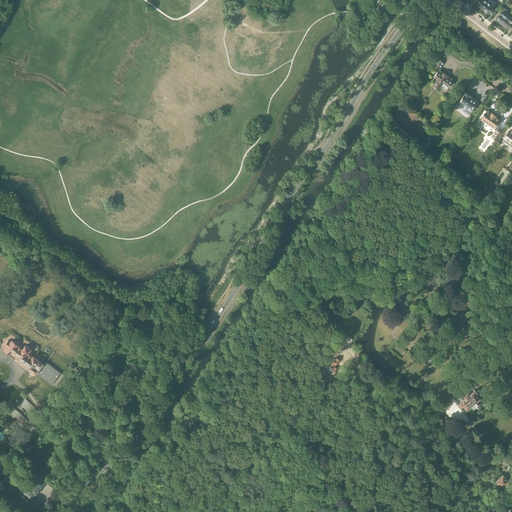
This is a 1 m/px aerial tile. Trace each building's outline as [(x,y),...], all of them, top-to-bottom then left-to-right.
[(488,1),(487,0),(479,0),(476,4),(482,9),(488,1)] [(494,1),(492,4),(488,1),(482,9),(488,13),(494,5),(496,3),(494,1)] [(508,16),(505,13),(507,10),(505,8),(502,12),(502,11),(496,19),(502,24),(508,16)] [(511,18),(511,19),(508,16),(502,24),(508,29),(510,26),(511,27),(511,18)] [(439,70),(444,62),(439,59),(433,66),(439,70)] [(437,79),(433,85),(435,87),(435,88),(436,89),(436,88),(437,88),(438,89),(440,85),(446,89),(448,86),(448,87),(452,82),(446,77),(447,75),(442,72),(441,74),(437,71),(434,76),(437,79)] [(465,92),(458,102),(463,106),(462,107),(464,108),(463,110),(468,114),(471,110),(477,101),(469,96),(470,95),(465,92)] [(485,92),(480,100),(485,103),(490,96),(485,92)] [(494,128),(500,119),(496,116),(492,113),(492,114),(488,111),(482,119),(494,128)] [(492,137),(497,140),(502,133),(497,129),(492,137)] [(412,311),(419,305),(415,300),(408,307),(412,311)] [(35,374),(43,364),(28,353),(31,350),(25,345),(23,348),(12,340),(10,342),(8,340),(4,345),(7,347),(4,350),(10,355),(9,356),(14,361),(15,359),(20,363),(25,367),(26,367),(31,371),(29,374),(32,377),(35,374)] [(327,359),(321,364),(332,374),(337,369),(334,365),(339,360),(336,357),(335,358),(334,357),(334,358),(334,359),(330,362),(327,359)] [(46,362),(37,374),(51,385),(60,373),(46,362)] [(475,402),(479,398),(475,394),(477,393),(475,390),(469,395),(467,393),(463,397),(464,397),(462,399),(463,400),(459,403),(461,406),(463,404),(466,409),(471,405),(473,408),(477,405),(475,402)] [(24,407),(30,413),(34,409),(28,402),(24,407)] [(29,432),(34,427),(25,419),(20,424),(29,432)] [(27,486),(23,491),(32,498),(36,493),(45,481),(36,474),(26,486),(27,486)] [(501,487),(508,481),(503,475),(495,481),(501,487)] [(12,485),(7,491),(11,494),(16,488),(12,485)]
